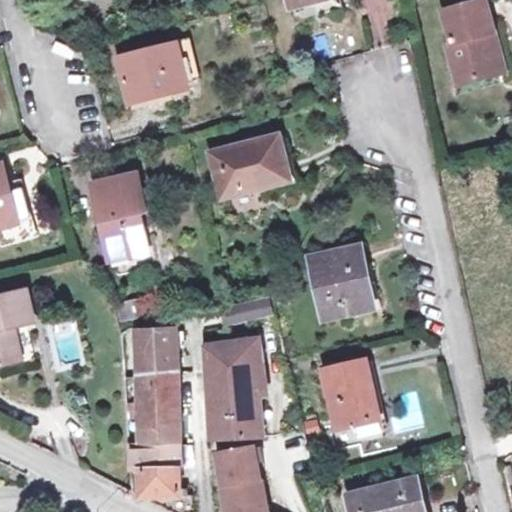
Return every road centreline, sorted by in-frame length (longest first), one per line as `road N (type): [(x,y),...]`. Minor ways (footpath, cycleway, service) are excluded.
road 1 (residential): [(490,511),(390,75)]
road 2 (residential): [(5,0),(36,126)]
